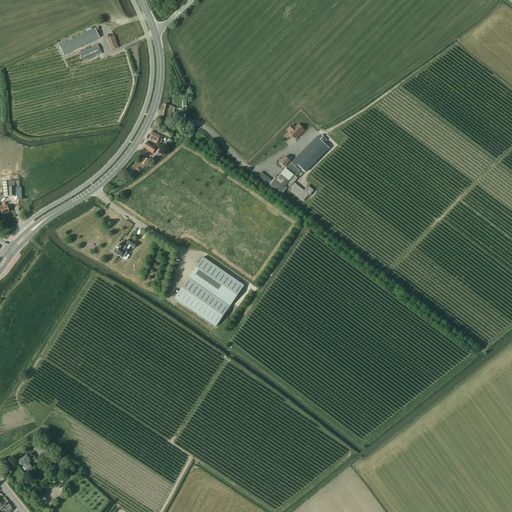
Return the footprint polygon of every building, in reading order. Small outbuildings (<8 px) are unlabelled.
[(95,28),(69,41),(59,46),(64,55),(74,51),(100,38),(95,28)] [(107,39),(111,50),(117,48),(114,37),(107,39)] [(98,44),(80,53),(83,61),(97,54),(97,55),(101,54),(100,53),(102,52),(98,44)] [(161,116),(166,117),(170,118),(173,106),(169,105),(170,101),(165,100),(164,105),(161,116)] [(154,130),(162,134),(170,138),(173,133),(166,130),(167,128),(165,127),(166,124),(163,123),(162,126),(157,123),(154,130)] [(290,134),(293,137),(295,139),(303,132),(304,130),(299,125),(290,134)] [(157,144),(158,141),(161,143),(162,140),(163,137),(153,131),(149,140),(157,144)] [(287,170),(293,175),(295,177),(300,172),(302,170),(305,173),(322,157),(321,156),(329,149),(322,142),(320,140),(321,139),(324,142),(327,140),(322,135),(317,137),(291,163),(289,161),(285,157),(280,163),(280,164),(282,166),(283,165),(285,167),(288,169),(287,170)] [(144,148),(152,154),(157,147),(154,145),(153,146),(147,143),(144,148)] [(278,177),(276,176),(274,178),(284,186),(293,175),(287,170),(285,169),(278,177)] [(9,181),(9,197),(18,196),(18,195),(21,195),(20,188),(19,180),(9,181)] [(305,201),(314,189),(308,185),(305,190),(296,184),(293,188),(291,187),(289,190),(305,201)] [(3,207),(0,208),(2,214),(9,212),(8,206),(7,206),(6,202),(2,203),(3,207)] [(120,244),(113,253),(119,257),(119,256),(123,259),(123,258),(126,260),(129,256),(126,254),(126,253),(124,252),(129,245),(134,248),(137,245),(129,240),(127,243),(127,244),(125,247),(120,244)] [(244,286),(203,257),(174,299),(215,327),(244,286)] [(27,456),(19,461),(19,463),(20,465),(22,465),(23,465),(27,470),(31,467),(28,463),(30,462),(35,459),(34,456),(32,453),(27,456)] [(66,479),(73,470),(67,464),(59,473),(66,479)] [(62,485),(56,480),(52,485),(58,490),(62,485)]
